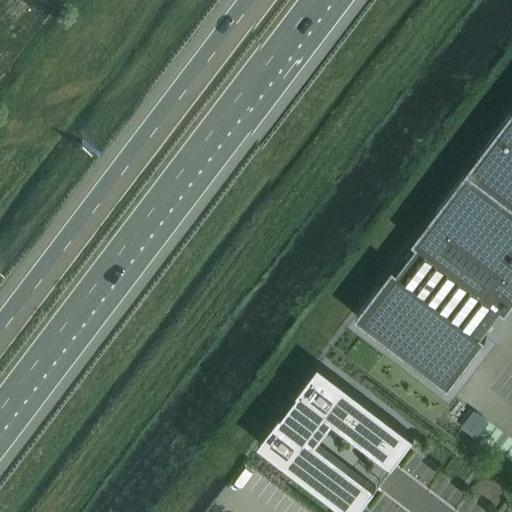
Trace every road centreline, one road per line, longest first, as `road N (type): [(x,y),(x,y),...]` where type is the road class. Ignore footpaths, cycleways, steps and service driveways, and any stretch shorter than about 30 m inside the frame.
road 1 (motorway): [(0,413),(315,0)]
road 2 (motorway): [(256,0),(0,337)]
